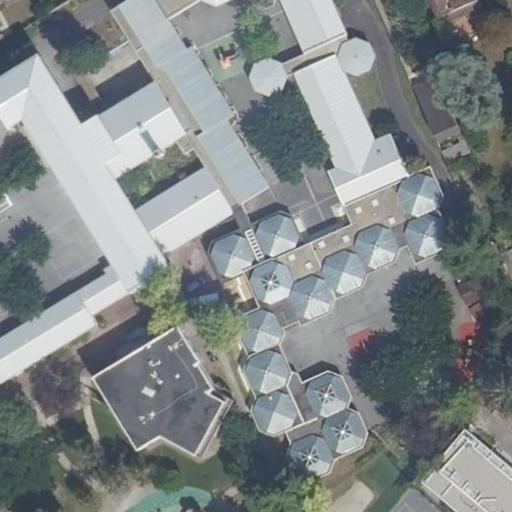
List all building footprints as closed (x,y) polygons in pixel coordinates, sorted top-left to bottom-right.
[(337,35),(343,33),(328,0),(107,0),(104,3),(150,74),(94,112),(96,115),(83,124),(93,140),(55,164),(113,255),(103,261),(105,265),(0,333),(0,362),(8,376),(21,367),(96,320),(90,310),(83,299),(123,274),(131,286),(133,288),(173,263),(164,248),(266,180),(220,106),(226,102),(182,37),(178,39),(158,8),(169,0),(277,0),(298,45),(303,59),(291,65),(334,161),(325,165),(346,216),(307,234),(293,204),(283,202),(216,231),(213,241),(227,274),(250,265),(263,299),(260,300),(247,304),(241,319),(253,348),(249,360),(262,391),(256,404),(263,420),(279,426),(288,422),(281,403),(296,396),(287,376),(294,365),(282,336),(287,324),(285,318),(301,311),(303,316),(331,304),(338,290),(362,279),(367,265),(395,254),(400,241),(396,231),(403,229),(415,256),(444,243),(448,231),(435,200),(440,189),(427,159),(405,168),(388,126),(369,133),(339,63),(332,47),(337,35)] [(433,0),(440,14),(470,0),(433,0)] [(349,30),(343,33),(337,35),(332,47),(339,63),(350,67),(365,60),(369,49),(363,36),(349,30)] [(298,45),(276,56),(264,50),(249,56),(244,69),(250,83),(262,88),(276,81),(282,69),(291,65),(303,59),(298,45)] [(0,79),(24,116),(55,164),(93,140),(83,124),(37,54),(0,77),(0,79)] [(419,67),(409,70),(414,83),(425,78),(419,67)] [(0,79),(0,131),(24,116),(0,79)] [(437,134),(460,124),(445,92),(423,103),(437,134)] [(90,310),(131,286),(123,274),(83,299),(90,310)] [(165,432),(202,450),(215,428),(219,429),(223,420),(218,418),(230,396),(215,387),(218,381),(202,355),(205,354),(180,319),(97,373),(143,445),(165,432)] [(0,381),(8,376),(0,362),(0,381)] [(299,368),(294,365),(287,376),(296,396),(304,414),(290,421),(296,434),(291,447),(299,466),(313,470),(330,462),(336,449),(363,437),(368,425),(359,404),(348,400),(352,389),(343,367),(328,363),(301,376),(299,368)] [(304,414),(296,396),(281,403),(288,422),(290,421),(304,414)] [(511,511),(511,430),(483,405),(412,486),(441,511),(511,511)]
